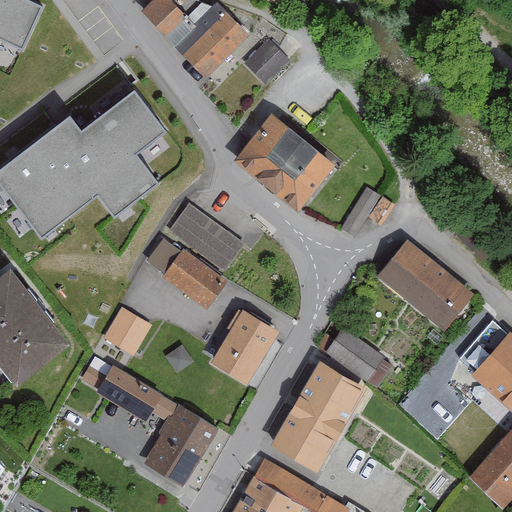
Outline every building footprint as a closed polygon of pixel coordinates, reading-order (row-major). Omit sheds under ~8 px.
[(0,0),(0,39),(19,48),(38,7),(21,0),(0,0)] [(198,29),(169,0),(159,0),(146,14),(207,77),(249,37),(220,7),(198,29)] [(290,63),(267,41),(245,64),(267,85),(290,63)] [(80,132),(68,117),(0,168),(0,186),(40,237),(97,193),(116,218),(154,188),(133,161),(165,136),(131,93),(80,132)] [(339,166),(276,116),(239,162),(302,212),(339,166)] [(376,210),(363,201),(343,228),(356,237),(376,210)] [(241,245),(187,210),(172,234),(225,269),(241,245)] [(476,295),(411,243),(382,279),(447,331),(476,295)] [(228,283),(185,254),(182,257),(171,250),(145,288),(161,300),(171,285),(209,311),(228,283)] [(76,348),(18,273),(0,287),(0,360),(23,390),(76,348)] [(151,328),(123,311),(105,342),(133,358),(151,328)] [(282,335),(245,313),(215,364),(252,386),(282,335)] [(392,364),(344,330),(327,353),(375,387),(392,364)] [(511,338),(477,376),(511,409),(511,338)] [(187,364),(170,355),(155,384),(172,393),(187,364)] [(372,389),(324,361),(276,446),(324,474),(372,389)] [(187,487),(218,430),(163,401),(165,397),(114,370),(112,373),(94,364),(83,385),(99,393),(97,397),(152,427),(155,420),(165,425),(144,464),(187,487)] [(511,503),(511,436),(474,481),(507,509),(511,503)] [(403,458),(384,446),(372,464),(391,477),(403,458)] [(309,511),(350,511),(351,511),(267,461),(236,511),(303,511),(305,509),(309,511)]
